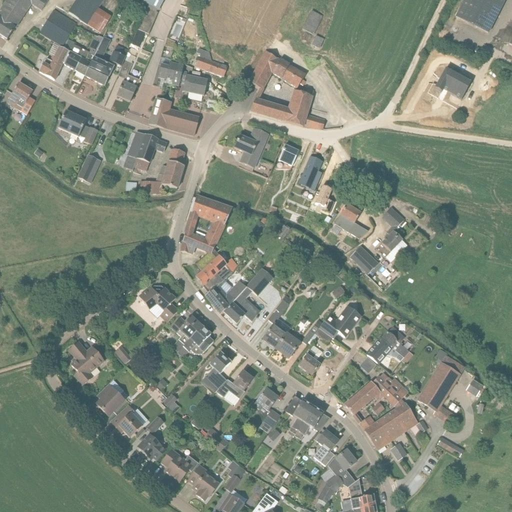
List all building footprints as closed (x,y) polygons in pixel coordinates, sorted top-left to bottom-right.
[(7,0),(0,11),(0,38),(6,42),(15,29),(16,29),(31,6),(41,12),(48,0),(7,0)] [(113,17),(99,9),(104,0),(77,0),(69,16),(103,34),(113,17)] [(138,0),(158,11),(163,0),(138,0)] [(505,0),(464,0),(455,18),(487,34),(505,0)] [(139,3),(135,9),(141,12),(138,17),(141,19),(146,8),(139,3)] [(147,9),(143,18),(154,22),(158,13),(147,9)] [(61,49),(76,24),(54,11),(39,35),(61,49)] [(313,35),(322,17),(311,12),(302,30),(313,35)] [(183,32),(186,18),(178,16),(174,30),(183,32)] [(70,44),(66,51),(69,53),(64,64),(72,68),(71,69),(75,71),(82,58),(92,63),(95,58),(93,57),(103,39),(90,33),(88,38),(96,42),(92,50),(84,47),(82,51),(70,44)] [(324,40),(316,36),(311,46),(320,50),(324,40)] [(92,63),(91,65),(89,67),(109,78),(113,68),(101,62),(111,42),(104,38),(104,39),(103,39),(93,57),(95,58),(92,63)] [(69,53),(66,51),(66,52),(60,48),(60,49),(53,45),(51,49),(58,52),(54,59),(52,58),(51,62),(47,60),(44,65),(43,64),(39,73),(46,77),(54,82),(63,65),(71,69),(72,68),(64,64),(69,53)] [(200,55),(200,57),(196,68),(208,73),(223,78),(227,67),(211,61),(209,53),(198,50),(197,54),(200,55)] [(248,84),(260,91),(261,92),(270,75),(296,90),(306,75),(280,60),(279,61),(265,52),(248,84)] [(109,63),(121,68),(126,58),(114,53),(109,63)] [(126,57),(126,58),(121,68),(117,77),(124,80),(116,97),(130,103),(139,82),(139,81),(128,76),(132,64),(131,64),(133,60),(135,61),(136,58),(129,55),(128,58),(126,57)] [(85,77),(89,67),(91,65),(92,63),(82,58),(75,71),(85,77)] [(180,80),(184,81),(185,81),(186,77),(187,74),(182,73),(183,68),(169,64),(168,68),(160,66),(158,78),(173,82),(172,86),(179,87),(180,80)] [(109,78),(89,67),(85,77),(105,87),(108,79),(109,79),(109,78)] [(444,76),(435,96),(443,100),(444,96),(448,98),(448,99),(462,106),(471,88),(456,81),(444,76)] [(207,82),(186,77),(185,81),(184,81),(182,92),(203,97),(207,82)] [(32,93),(18,84),(10,98),(6,104),(20,113),(26,117),(33,105),(27,102),(32,93)] [(321,131),(323,121),(307,116),(313,98),(312,97),(314,92),(306,89),(304,95),(293,92),(287,111),(255,102),(249,113),(300,128),(321,131)] [(150,121),(149,126),(153,127),(163,130),(168,112),(170,105),(155,100),(150,120),(150,121)] [(168,112),(163,130),(194,138),(198,120),(168,112)] [(85,140),(83,143),(91,147),(98,132),(90,129),(89,129),(84,127),(86,122),(65,113),(58,129),(78,139),(79,137),(85,140)] [(239,137),(233,150),(245,155),(244,158),(242,157),(239,164),(253,170),(268,135),(254,129),(249,142),(239,137)] [(164,154),(167,145),(158,142),(159,141),(146,137),(138,134),(131,152),(139,155),(134,168),(147,173),(155,150),(164,154)] [(298,152),(284,147),(278,162),(292,168),(298,152)] [(38,150),(34,155),(40,159),(44,154),(38,150)] [(184,154),(172,150),(164,177),(159,175),(156,183),(140,183),(140,186),(143,186),(143,196),(162,195),(162,186),(177,190),(183,167),(181,167),(184,154)] [(89,157),(79,179),(90,184),(100,162),(89,157)] [(322,164),(309,158),(299,182),(316,189),(321,175),(318,174),(322,164)] [(136,183),(126,183),(126,192),(136,192),(136,183)] [(332,189),(323,185),(315,203),(324,207),(322,209),(330,212),(334,202),(328,199),(332,189)] [(198,218),(224,228),(227,221),(230,211),(195,199),(188,224),(196,226),(198,218)] [(350,232),(354,225),(360,215),(346,206),(339,216),(340,217),(336,223),(343,227),(342,228),(350,232)] [(403,223),(390,210),(381,219),(394,232),(403,223)] [(259,233),(264,227),(259,223),(254,229),(259,233)] [(367,233),(354,225),(350,232),(342,228),(343,227),(336,223),(334,225),(359,240),(367,233)] [(281,231),(286,235),(290,230),(285,226),(281,231)] [(192,255),(195,248),(210,254),(202,262),(207,268),(213,263),(210,259),(213,256),(211,255),(219,237),(208,232),(204,241),(185,234),(182,242),(180,253),(192,255)] [(381,245),(390,253),(385,258),(391,264),(402,252),(396,247),(402,241),(393,233),(381,245)] [(378,266),(358,249),(349,260),(369,276),(378,266)] [(305,253),(300,258),(307,263),(311,258),(305,253)] [(213,263),(207,268),(202,273),(195,279),(208,295),(213,289),(214,290),(231,272),(219,257),(213,263)] [(232,274),(231,272),(214,290),(213,289),(208,295),(205,298),(220,316),(221,316),(219,315),(244,287),(239,283),(226,297),(218,287),(232,274)] [(244,316),(252,323),(259,312),(246,300),(252,293),(247,288),(246,289),(244,287),(219,315),(221,316),(223,313),(236,325),(244,316)] [(336,299),(344,293),(340,288),(332,294),(336,299)] [(170,306),(175,300),(164,289),(163,290),(161,289),(153,289),(152,290),(151,289),(138,298),(149,312),(157,306),(164,313),(160,317),(167,324),(178,312),(170,306)] [(279,319),(288,306),(282,301),(273,314),(279,319)] [(323,324),(319,330),(332,339),(333,340),(338,334),(344,339),(360,318),(347,308),(336,323),(328,317),(323,324)] [(184,347),(189,341),(201,328),(191,318),(184,325),(179,320),(170,329),(180,339),(178,341),(184,347)] [(319,330),(323,324),(318,321),(314,326),(319,330)] [(287,336),(273,326),(262,341),(276,351),(287,336)] [(315,334),(319,330),(314,326),(313,326),(309,331),(310,331),(301,342),(306,346),(315,334)] [(201,328),(189,341),(184,347),(178,353),(184,359),(190,352),(194,356),(198,357),(201,356),(203,353),(203,354),(213,343),(208,339),(210,336),(201,328)] [(399,345),(404,339),(393,329),(388,335),(387,334),(380,342),(387,348),(389,346),(404,359),(409,353),(399,345)] [(327,345),(332,339),(319,330),(315,335),(327,345)] [(299,345),(287,336),(276,351),(288,360),(299,345)] [(387,348),(380,342),(366,356),(377,365),(385,356),(396,360),(399,356),(403,360),(404,359),(389,346),(387,348)] [(86,353),(78,344),(69,352),(76,361),(71,366),(78,374),(74,377),(82,387),(92,379),(89,375),(103,363),(92,348),(86,353)] [(125,366),(131,360),(120,347),(114,353),(125,366)] [(312,377),(320,366),(312,360),(316,355),(310,351),(298,367),(312,377)] [(405,365),(412,356),(409,353),(404,359),(403,360),(401,363),(405,365)] [(220,355),(209,366),(213,370),(203,381),(205,382),(207,380),(218,391),(226,382),(219,376),(230,364),(220,355)] [(441,367),(417,402),(426,408),(450,374),(441,367)] [(232,387),(226,382),(218,391),(215,393),(223,399),(228,393),(239,401),(245,393),(244,393),(253,380),(242,373),(232,387)] [(344,407),(352,417),(374,398),(376,402),(379,399),(381,401),(383,399),(393,409),(406,396),(388,379),(384,383),(379,378),(370,386),(370,385),(344,407)] [(161,392),(168,385),(162,380),(156,387),(161,392)] [(479,398),(484,386),(473,381),(468,393),(479,398)] [(157,389),(152,385),(148,389),(153,393),(157,389)] [(108,386),(97,397),(101,401),(96,406),(108,418),(124,402),(108,386)] [(253,407),(259,411),(261,408),(267,412),(277,399),(266,391),(253,407)] [(172,396),(163,404),(168,409),(174,403),(176,401),(172,396)] [(296,420),(290,430),(289,432),(295,436),(294,438),(296,439),(299,434),(313,410),(294,398),(285,413),(296,420)] [(133,413),(128,407),(110,423),(121,435),(123,433),(129,439),(142,427),(131,415),(133,413)] [(417,424),(411,417),(404,407),(391,416),(399,427),(403,434),(417,424)] [(439,407),(435,414),(434,416),(447,424),(452,416),(439,407)] [(330,420),(313,410),(299,434),(296,439),(301,442),(303,438),(309,428),(319,434),(330,420)] [(279,418),(271,412),(262,423),(271,430),(279,418)] [(403,434),(399,427),(391,416),(378,424),(390,443),(403,434)] [(153,435),(163,423),(157,418),(146,430),(153,435)] [(193,427),(199,420),(196,418),(190,424),(193,427)] [(362,431),(364,433),(375,426),(370,418),(359,425),(362,431)] [(421,422),(417,424),(415,426),(421,434),(427,430),(421,422)] [(378,424),(375,426),(364,433),(376,452),(390,443),(378,424)] [(135,435),(138,438),(144,431),(142,429),(135,435)] [(204,438),(212,445),(219,437),(210,430),(204,438)] [(273,442),(280,436),(275,430),(268,437),(273,442)] [(338,443),(327,434),(325,432),(316,443),(322,448),(313,459),(324,468),(333,456),(329,453),(338,443)] [(166,452),(162,448),(158,444),(149,436),(137,449),(146,457),(149,455),(157,462),(166,452)] [(227,445),(219,437),(212,445),(220,453),(227,445)] [(453,453),(458,446),(443,438),(439,445),(453,453)] [(401,459),(406,456),(400,448),(395,451),(401,459)] [(188,457),(184,461),(171,451),(161,464),(168,469),(165,473),(179,484),(189,471),(191,473),(198,465),(188,457)] [(397,462),(401,459),(395,451),(391,454),(397,462)] [(334,462),(330,466),(338,476),(343,473),(344,473),(355,464),(346,452),(334,462)] [(232,476),(237,470),(239,467),(235,465),(230,471),(227,476),(231,479),(232,476)] [(205,472),(198,467),(187,482),(194,487),(192,489),(198,494),(196,496),(204,502),(208,498),(218,485),(203,474),(205,472)] [(232,476),(239,481),(243,474),(237,470),(232,476)] [(230,494),(239,481),(232,476),(231,479),(223,489),(230,494)] [(333,493),(343,485),(341,482),(336,477),(326,486),(318,501),(327,505),(333,493)] [(352,511),(351,511),(348,511),(347,511),(351,511),(374,508),(372,496),(371,496),(372,497),(362,499),(358,481),(359,481),(359,480),(347,489),(347,490),(348,489),(350,501),(349,502),(350,502),(352,511)] [(271,511),(277,504),(266,495),(252,511),(271,511)] [(239,511),(243,505),(229,496),(217,511),(239,511)]
